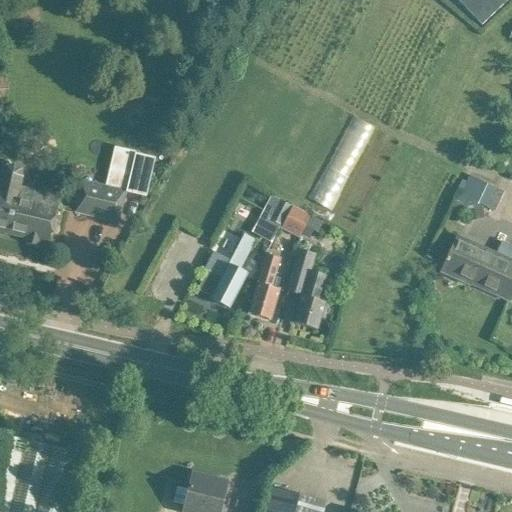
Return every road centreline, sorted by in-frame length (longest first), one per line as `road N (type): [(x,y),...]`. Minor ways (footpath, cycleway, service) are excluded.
road 1 (secondary): [(281,395),(0,329)]
road 2 (secondary): [(462,434),(423,411),(342,395),(281,395)]
road 3 (residential): [(355,425),(393,455),(511,483)]
